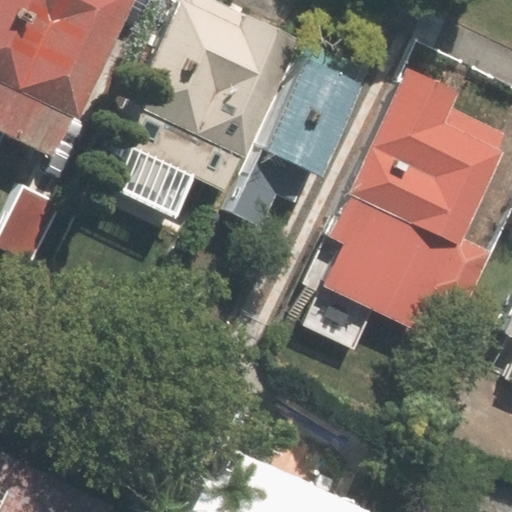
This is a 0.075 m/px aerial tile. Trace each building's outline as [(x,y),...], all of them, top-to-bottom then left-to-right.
[(0,0),(0,124),(50,147),(117,0),(0,0)] [(284,32),(214,0),(170,0),(108,135),(214,183),(284,32)] [(354,77),(298,52),(226,208),(253,220),(266,192),(288,202),(304,168),(310,171),(354,77)] [(456,90),(401,65),(322,236),(331,240),(312,281),(408,325),(495,138),(444,115),(456,90)] [(56,199),(16,181),(0,216),(0,249),(27,262),(56,199)] [(511,304),(500,331),(511,336),(511,304)] [(107,511),(111,504),(0,452),(0,511),(107,511)] [(327,511),(329,508),(237,465),(214,511),(155,511),(143,506),(140,511),(327,511)]
